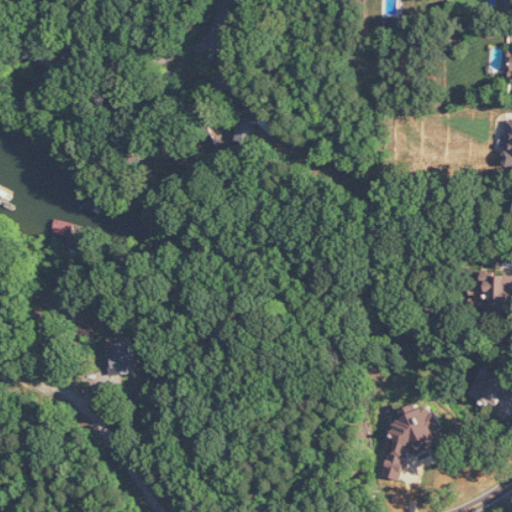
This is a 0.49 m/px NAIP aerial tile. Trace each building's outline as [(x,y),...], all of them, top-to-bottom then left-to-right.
[(256,142),(260,119),(243,117),(240,140),(256,142)] [(79,224),(57,220),(55,234),(77,237),(79,224)] [(511,275),(489,276),(490,313),(511,311),(511,275)] [(136,374),(135,344),(113,344),(113,374),(136,374)] [(505,395),(511,397),(511,380),(491,376),(490,381),(481,379),(476,400),(503,406),(505,395)] [(405,480),(414,448),(417,455),(431,449),(433,440),(440,438),(441,431),(448,428),(440,409),(431,407),(400,421),(397,433),(402,444),(396,447),(388,476),(405,480)]
